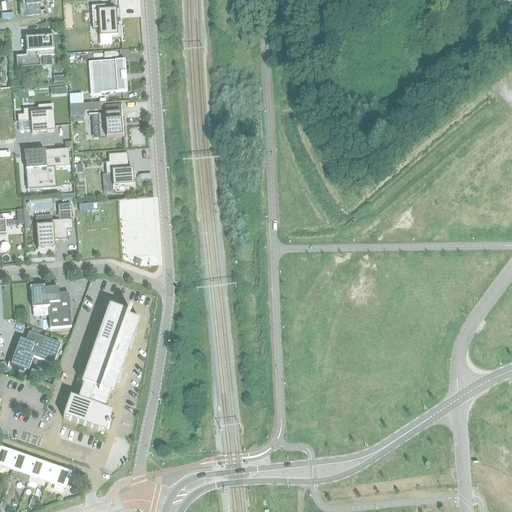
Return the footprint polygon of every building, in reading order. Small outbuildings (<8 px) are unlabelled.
[(24,0),(25,3),(19,4),(20,16),(40,15),(39,2),(51,1),(50,0),(24,0)] [(104,7),(91,7),(93,29),(98,29),(99,38),(111,37),(111,40),(121,39),(120,27),(116,27),(116,19),(120,19),(119,10),(104,11),(104,7)] [(26,56),(16,57),(17,69),(41,67),(40,59),(38,60),(38,57),(54,56),(52,35),(53,35),(53,34),(39,35),(39,36),(40,36),(40,38),(25,39),(26,48),(25,48),(26,56)] [(122,60),(91,62),(93,94),(124,91),(123,79),(122,80),(121,74),(123,74),(122,60)] [(81,96),(69,97),(70,106),(82,105),(81,96)] [(23,115),(17,116),(18,123),(30,122),(31,134),(40,133),(45,133),(54,132),(53,113),(39,114),(38,109),(23,110),(23,115)] [(99,140),(123,138),(122,113),(97,115),(99,140)] [(0,138),(13,137),(12,117),(0,117),(0,138)] [(68,149),(28,153),(30,169),(26,169),(27,191),(45,189),(43,169),(70,167),(68,149)] [(126,170),(125,163),(128,162),(127,154),(108,155),(108,163),(105,163),(106,175),(112,175),(112,187),(133,186),(132,170),(126,170)] [(98,204),(79,206),(79,212),(98,211),(98,204)] [(67,240),(67,230),(72,230),(72,220),(52,221),(52,225),(36,227),(37,250),(54,249),(54,240),(59,240),(59,241),(67,240)] [(115,233),(84,235),(85,245),(115,243),(115,233)] [(406,256),(285,258),(291,398),(409,396),(409,378),(430,377),(429,313),(407,314),(406,256)] [(44,288),(29,289),(30,289),(31,289),(32,310),(48,309),(50,329),(71,328),(69,294),(58,295),(58,289),(43,290),(43,288),(44,288)] [(126,314),(108,308),(81,385),(82,385),(77,401),(70,399),(63,419),(105,434),(107,429),(108,429),(109,428),(109,427),(109,426),(109,425),(108,425),(112,413),(104,411),(110,393),(113,394),(139,320),(137,319),(137,321),(128,318),(131,311),(127,310),(126,314)] [(20,341),(14,355),(13,354),(13,353),(12,353),(7,366),(8,367),(8,366),(28,373),(33,358),(53,365),(60,345),(28,333),(25,343),(20,341)] [(0,467),(12,471),(17,456),(0,449),(0,467)] [(29,477),(35,462),(17,456),(12,471),(29,477)] [(47,484),(52,468),(35,462),(29,477),(47,484)] [(52,468),(47,484),(65,490),(70,474),(52,468)]
